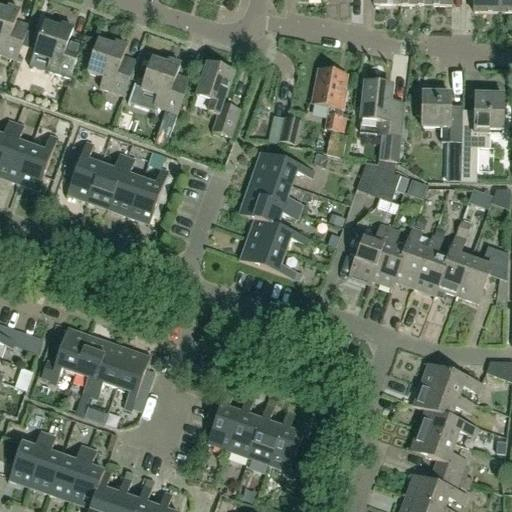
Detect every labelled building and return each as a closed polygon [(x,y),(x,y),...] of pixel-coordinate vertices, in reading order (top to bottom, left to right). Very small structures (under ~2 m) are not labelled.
[(400,9),(399,0),(373,0),(374,9),(400,9)] [(425,0),(399,0),(400,9),(425,9),(425,0)] [(425,0),(425,9),(451,10),(451,0),(425,0)] [(499,16),(499,0),(473,0),(473,16),(499,16)] [(511,0),(499,0),(499,16),(511,16),(511,0)] [(0,58),(15,64),(27,28),(15,24),(18,13),(8,9),(6,13),(0,10),(0,58)] [(49,64),(45,74),(69,82),(81,47),(68,42),(72,31),(61,27),(59,31),(45,26),(34,58),(49,64)] [(102,81),(99,92),(123,100),(135,65),(122,60),(126,49),(115,46),(113,49),(98,44),(87,76),(102,81)] [(177,119),(189,83),(175,78),(179,67),(168,63),(167,67),(151,62),(140,94),(157,99),(153,110),(177,119)] [(234,73),(223,69),(221,73),(206,67),(195,100),(211,105),(207,115),(218,119),(212,135),(230,141),(239,114),(222,108),(234,73)] [(346,96),(343,95),(346,78),(320,73),(313,107),(329,110),(327,119),(328,119),(325,133),(338,136),(341,120),(338,120),(339,112),(342,113),(346,96)] [(393,88),(363,85),(359,124),(360,124),(360,134),(376,137),(375,139),(386,140),(383,162),(397,163),(400,141),(401,142),(404,105),(391,104),(393,88)] [(461,146),(461,122),(461,120),(449,120),(450,96),(446,96),(444,90),(427,89),(426,96),(423,96),(423,100),(416,101),(415,118),(422,120),(422,130),(442,130),(441,146),(461,146)] [(503,98),(475,97),(475,123),(461,122),(461,146),(462,146),(461,167),(472,167),(473,151),(489,152),(489,138),(502,139),(503,98)] [(296,149),(302,124),(287,120),(286,124),(274,121),(268,146),(278,149),(279,145),(296,149)] [(1,140),(0,138),(0,168),(15,127),(7,124),(1,140)] [(15,127),(0,168),(0,183),(16,189),(30,149),(18,145),(23,130),(15,127)] [(43,154),(30,149),(16,189),(37,196),(56,142),(49,139),(43,154)] [(86,208),(100,169),(87,164),(93,148),(85,145),(65,200),(86,208)] [(151,155),(147,167),(160,172),(165,159),(151,155)] [(258,155),(251,177),(290,190),(295,177),(311,182),(314,175),(258,155)] [(324,170),(328,160),(316,156),(312,166),(324,170)] [(100,169),(86,208),(106,215),(126,160),(118,157),(112,173),(100,169)] [(134,163),(126,160),(106,215),(127,222),(141,184),(128,180),(134,163)] [(379,201),(388,174),(392,176),(395,165),(380,162),(377,168),(367,197),(379,201)] [(367,197),(377,168),(365,168),(356,193),(367,197)] [(141,184),(127,222),(148,230),(168,176),(159,173),(154,189),(141,184)] [(379,201),(390,205),(400,179),(392,176),(388,174),(379,201)] [(251,177),(244,197),(299,216),(301,208),(286,202),(290,190),(251,177)] [(299,216),(244,197),(237,217),(252,223),(276,230),(281,218),(296,224),(299,216)] [(332,217),(329,225),(341,229),(344,221),(332,217)] [(252,223),(244,243),(284,257),(289,244),(305,250),(308,241),(276,230),(252,223)] [(448,262),(435,300),(442,303),(444,297),(456,301),(470,262),(460,258),(471,228),(460,224),(447,261),(448,262)] [(371,285),(390,231),(381,227),(375,243),(364,239),(349,281),(369,288),(371,285)] [(371,285),(392,293),(394,286),(405,253),(404,253),(407,245),(397,241),(400,234),(390,231),(371,285)] [(394,286),(413,292),(426,254),(417,251),(422,235),(412,231),(407,245),(404,253),(405,253),(394,286)] [(426,254),(413,292),(435,300),(448,262),(447,261),(436,258),(445,234),(436,231),(433,239),(432,238),(426,254)] [(331,236),(327,246),(335,249),(339,239),(331,236)] [(284,257),(244,243),(237,263),(293,283),(295,276),(280,271),(284,257)] [(470,262),(456,301),(477,308),(488,278),(499,282),(506,285),(507,257),(488,251),(482,266),(470,262)] [(499,282),(495,308),(506,312),(506,285),(499,282)] [(75,378),(89,338),(68,331),(55,368),(46,365),(40,381),(49,384),(49,385),(57,388),(62,373),(75,378)] [(109,345),(89,338),(75,378),(87,382),(82,397),(90,400),(109,345)] [(0,339),(0,348),(11,352),(14,344),(0,339)] [(109,345),(90,400),(97,403),(103,387),(115,392),(129,352),(109,345)] [(150,359),(129,352),(115,392),(129,397),(123,412),(131,415),(150,359)] [(485,377),(511,385),(511,382),(511,365),(490,365),(485,377)] [(481,387),(424,366),(416,387),(457,401),(461,391),(477,396),(481,387)] [(457,401),(416,387),(409,408),(420,412),(450,422),(454,411),(470,417),(474,407),(457,401)] [(224,395),(206,447),(227,454),(239,417),(226,413),(232,398),(224,395)] [(239,417),(227,454),(247,461),(260,425),(247,420),(253,405),(245,402),(239,417)] [(260,425),(247,461),(267,468),(280,431),(267,427),(272,412),(265,409),(260,425)] [(450,422),(420,412),(413,433),(454,447),(459,435),(474,441),(477,432),(450,422)] [(280,431),(267,468),(289,476),(302,439),(287,434),(292,418),(285,416),(280,431)] [(454,447),(413,433),(406,452),(433,462),(429,473),(471,488),(472,483),(466,480),(469,471),(464,469),(466,464),(450,458),(454,447)] [(28,493),(47,438),(40,436),(34,452),(21,447),(7,486),(28,493)] [(55,441),(47,438),(28,493),(47,500),(61,461),(50,457),(55,441)] [(74,466),(61,461),(47,500),(67,507),(87,452),(80,450),(74,466)] [(87,452),(67,507),(81,511),(89,511),(102,475),(90,471),(96,456),(87,452)] [(471,488),(429,473),(426,483),(410,477),(402,499),(439,511),(444,511),(448,502),(463,508),(467,498),(455,494),(457,488),(469,492),(471,488)] [(89,511),(112,511),(117,498),(105,494),(110,478),(102,475),(89,511)] [(117,498),(112,511),(134,511),(137,505),(125,501),(131,485),(123,482),(117,498)] [(137,505),(134,511),(155,511),(145,508),(150,492),(143,489),(137,505)] [(166,511),(171,500),(163,497),(157,511),(166,511)] [(439,511),(402,499),(397,511),(439,511)]
